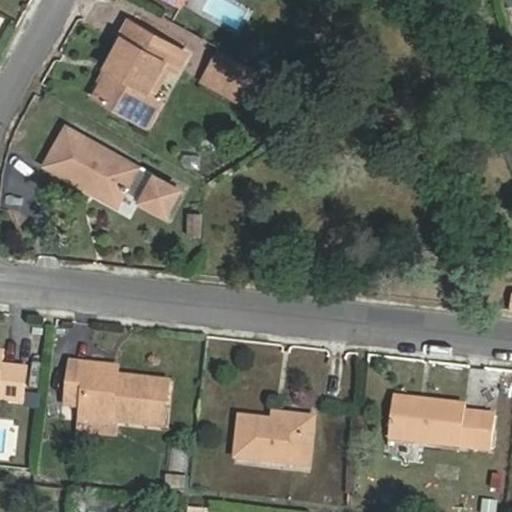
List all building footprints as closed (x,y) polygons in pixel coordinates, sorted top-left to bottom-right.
[(148,90),(162,64),(168,67),(177,72),(187,54),(130,22),(106,65),(111,68),(102,83),(94,99),(146,129),(163,98),(155,94),(148,90)] [(256,72),(219,51),(210,69),(246,89),(256,72)] [(148,90),(155,94),(168,67),(162,64),(148,90)] [(111,68),(106,65),(98,81),(102,83),(111,68)] [(66,128),(45,166),(91,192),(94,186),(119,200),(124,191),(143,202),(142,203),(164,216),(178,192),(137,168),(66,128)] [(115,206),(119,200),(94,186),(91,192),(115,206)] [(0,400),(23,404),(27,372),(1,369),(3,358),(0,357),(0,400)] [(81,407),(80,418),(116,422),(167,428),(171,385),(119,378),(90,374),(91,364),(72,362),(67,406),(81,407)] [(90,374),(119,378),(119,367),(91,364),(90,374)] [(418,406),(395,403),(391,439),(491,450),(495,416),(464,412),(465,407),(419,402),(418,406)] [(241,418),(236,459),(309,465),(314,418),(274,414),(273,422),(241,418)] [(116,422),(80,418),(79,432),(115,436),(116,422)] [(168,488),(188,489),(188,475),(168,475),(168,488)]
